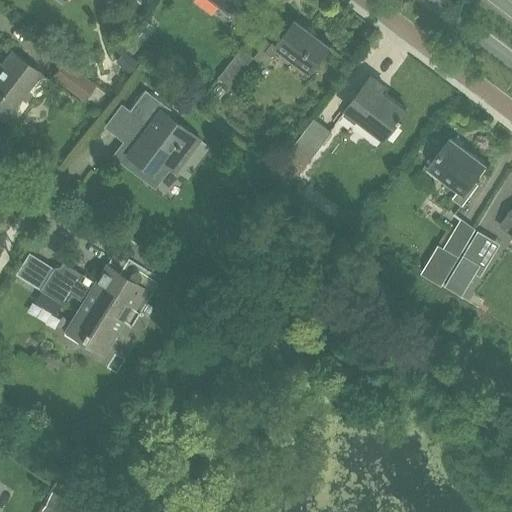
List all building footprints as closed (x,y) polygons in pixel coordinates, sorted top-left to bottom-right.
[(127,0),(127,1),(137,9),(143,0),(127,0)] [(219,0),(235,12),(243,0),(219,0)] [(285,32),(282,30),(266,51),(273,56),(280,48),(311,72),(331,45),(295,18),(285,32)] [(138,48),(149,35),(137,26),(125,38),(138,48)] [(254,56),(242,47),(218,77),(231,86),(254,56)] [(115,61),(129,72),(138,62),(124,50),(115,61)] [(40,72),(12,51),(0,65),(0,116),(4,119),(40,72)] [(95,84),(91,81),(63,59),(51,76),(83,100),(95,84)] [(360,118),(384,137),(406,108),(382,90),(385,86),(371,76),(342,114),(356,124),(360,118)] [(198,139),(166,115),(170,109),(144,89),(128,112),(147,126),(127,153),(152,172),(164,156),(178,166),(198,139)] [(332,131),(314,117),(274,170),(292,183),(332,131)] [(477,182),(474,180),(486,163),(450,136),(428,165),(459,189),(453,197),(462,204),(477,184),(477,182)] [(511,209),(500,225),(511,233),(511,209)] [(442,285),(475,228),(461,217),(444,247),(438,244),(421,273),(442,285)] [(106,261),(94,280),(62,261),(60,265),(53,266),(39,289),(63,304),(70,293),(81,300),(63,330),(64,330),(63,333),(78,341),(79,340),(103,354),(124,321),(129,323),(129,324),(130,325),(157,281),(160,276),(116,248),(107,262),(106,261)] [(445,284),(463,295),(481,263),(464,253),(445,284)] [(0,281),(11,290),(24,274),(13,265),(0,281)] [(78,473),(95,446),(79,436),(62,463),(78,473)] [(63,498),(52,492),(42,510),(46,511),(73,511),(74,511),(60,504),(63,498)]
